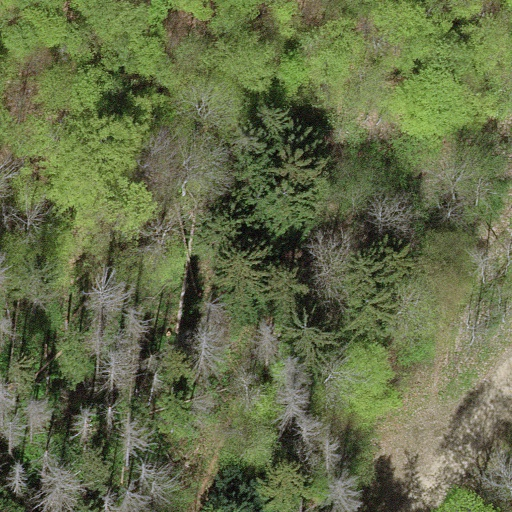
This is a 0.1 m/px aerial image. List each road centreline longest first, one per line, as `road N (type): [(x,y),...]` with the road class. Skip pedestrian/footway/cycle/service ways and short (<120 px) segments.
road 1 (track): [(511,125),(401,174),(344,217),(290,280),(184,511)]
road 2 (track): [(511,191),(447,327),(411,511)]
road 3 (track): [(511,377),(417,511)]
